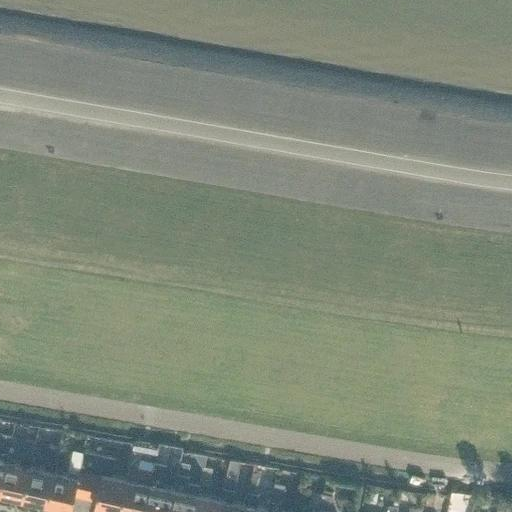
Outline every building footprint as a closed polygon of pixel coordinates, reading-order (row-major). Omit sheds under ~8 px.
[(55,467),(64,427),(54,426),(45,465),(31,462),(24,495),(48,500),(55,467)] [(0,443),(10,446),(11,440),(13,433),(3,431),(0,442),(0,443)] [(31,462),(37,437),(27,435),(21,460),(7,457),(0,490),(24,495),(31,462)] [(80,469),(84,450),(74,448),(72,460),(71,460),(69,470),(55,467),(48,500),(73,506),(75,491),(80,469)] [(116,455),(85,448),(84,450),(80,469),(91,471),(101,474),(96,496),(97,496),(96,502),(119,507),(126,475),(113,472),(116,455)] [(138,465),(141,450),(132,448),(126,475),(119,507),(141,511),(143,511),(150,480),(138,478),(140,466),(138,465)] [(232,498),(241,458),(230,456),(221,496),(222,496),(218,511),(243,511),(246,501),(232,498)] [(186,471),(189,460),(180,458),(174,486),(168,511),(193,511),(198,491),(200,481),(188,478),(190,472),(186,471)] [(163,483),(167,461),(155,459),(150,480),(143,511),(168,511),(174,486),(163,483)] [(204,463),(201,479),(209,481),(213,465),(204,463)] [(86,494),(91,471),(80,469),(75,491),(86,494)] [(256,490),(261,470),(253,469),(246,501),(243,511),(268,511),(270,506),(257,503),(260,491),(256,490)] [(96,496),(101,474),(91,471),(86,494),(96,496)] [(282,496),(285,482),(275,480),(270,506),(268,511),(293,511),(281,509),(283,497),(282,496)] [(320,505),(323,490),(313,488),(310,503),(320,505)] [(330,506),(333,492),(323,490),(320,505),(318,511),(329,511),(330,506)] [(218,511),(222,496),(221,496),(198,491),(193,511),(218,511)] [(385,511),(386,505),(364,502),(362,511),(385,511)]
